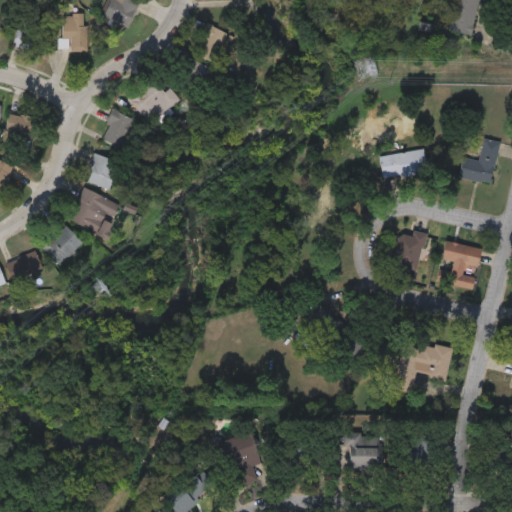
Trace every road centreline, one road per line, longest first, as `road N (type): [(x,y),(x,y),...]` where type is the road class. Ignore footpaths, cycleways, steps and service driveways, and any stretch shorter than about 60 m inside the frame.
road 1 (residential): [(511,191),(456,442),(455,511)]
road 2 (residential): [(503,227),(396,212),(379,218),(362,251),(372,283),(481,316)]
road 3 (residential): [(511,501),(324,493),(248,496),(221,511)]
road 4 (residential): [(174,0),(156,29),(96,79),(35,202),(0,224)]
